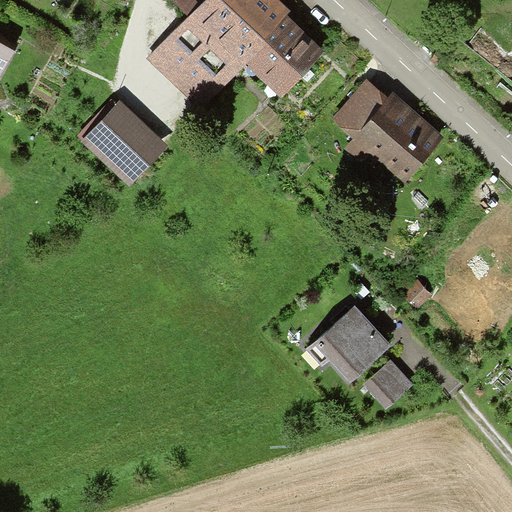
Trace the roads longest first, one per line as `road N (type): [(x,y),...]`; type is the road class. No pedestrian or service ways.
road 1 (tertiary): [(511,164),(332,0)]
road 2 (track): [(159,109),(130,79),(141,0)]
